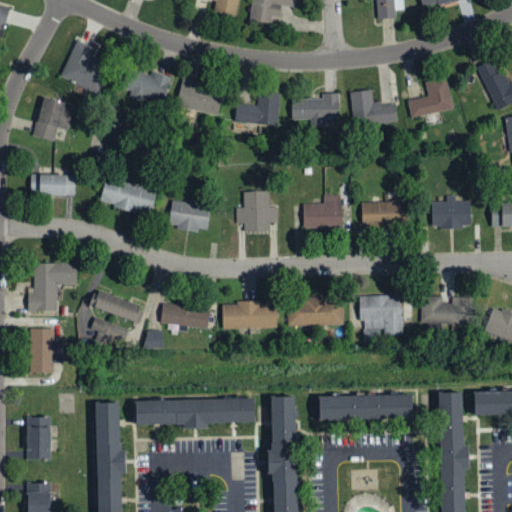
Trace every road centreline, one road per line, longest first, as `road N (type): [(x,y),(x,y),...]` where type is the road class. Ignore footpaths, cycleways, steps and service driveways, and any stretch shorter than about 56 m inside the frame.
road 1 (residential): [(0,227),(65,228),(214,269),(511,265)]
road 2 (residential): [(72,0),(192,48),(287,62),(405,52),(511,12)]
road 3 (residential): [(0,138),(14,90),(64,0)]
